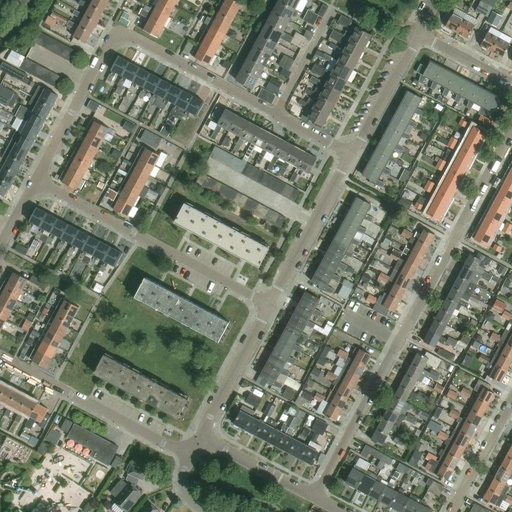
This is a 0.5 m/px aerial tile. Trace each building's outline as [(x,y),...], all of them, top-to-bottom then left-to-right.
[(88,10),(91,6),(81,0),(79,5),(88,10)] [(105,0),(93,0),(91,6),(103,12),(109,2),(105,0)] [(169,18),(174,8),(159,0),(155,0),(153,5),(151,8),(169,18)] [(241,4),(233,0),(221,0),(219,6),(223,8),(236,15),(241,4)] [(279,0),(279,1),(299,12),(299,11),(296,10),(301,0),(279,0)] [(480,0),(475,11),(487,17),(496,0),(480,0)] [(296,18),(299,12),(279,1),(272,12),(290,22),(293,16),(296,18)] [(326,16),(330,5),(325,3),(321,14),(326,16)] [(98,23),(103,12),(91,6),(88,10),(85,16),(98,23)] [(169,18),(151,8),(149,7),(146,11),(142,9),(139,14),(146,18),(150,20),(163,28),(169,18)] [(231,25),(236,15),(223,8),(219,15),(215,13),(214,16),(231,25)] [(306,16),(316,21),(319,16),(309,11),(306,16)] [(76,24),(53,12),(51,17),(74,29),(76,24)] [(124,12),(121,17),(127,20),(129,15),(124,12)] [(283,33),(290,22),(272,12),(266,24),(283,33)] [(496,27),(502,16),(492,12),(487,23),(496,27)] [(456,33),(463,20),(452,14),(445,27),(456,33)] [(348,28),(350,25),(352,21),(341,15),(338,23),(348,28)] [(85,16),(79,27),(92,34),(98,23),(85,16)] [(225,35),(231,25),(214,16),(212,19),(208,17),(205,24),(208,26),(209,26),(212,28),(225,35)] [(313,27),(316,21),(306,16),(303,21),(313,27)] [(465,17),(463,20),(456,33),(467,39),(476,23),(465,17)] [(158,38),(163,28),(150,20),(146,18),(141,28),(144,30),(144,31),(158,38)] [(277,44),(283,33),(266,24),(260,35),(277,44)] [(225,35),(212,28),(209,26),(208,26),(203,36),(206,38),(220,45),(225,35)] [(79,27),(74,37),(86,44),(92,34),(79,27)] [(351,39),(366,48),(372,36),(357,28),(351,39)] [(340,43),(344,36),(337,32),(334,30),(330,38),(340,43)] [(34,43),(39,46),(45,35),(40,32),(34,43)] [(294,39),(304,44),(307,39),(297,33),(294,39)] [(492,51),(499,38),(488,33),(481,46),(492,51)] [(39,46),(45,49),(50,38),(45,35),(39,46)] [(271,56),(277,44),(260,35),(254,46),(271,56)] [(215,55),(220,45),(206,38),(203,36),(199,43),(197,46),(201,48),(215,55)] [(45,49),(50,51),(55,41),(50,38),(45,49)] [(503,57),(510,44),(499,38),(492,51),(503,57)] [(301,49),(304,44),(294,39),(291,44),(301,49)] [(360,59),(366,48),(351,39),(345,51),(360,59)] [(50,51),(55,54),(61,44),(55,41),(50,51)] [(55,54),(60,57),(66,46),(61,44),(55,54)] [(60,57),(65,60),(71,49),(66,46),(60,57)] [(209,66),(215,55),(201,48),(197,46),(192,56),(196,58),(195,58),(209,66)] [(265,67),(271,56),(254,46),(248,58),(265,67)] [(65,60),(71,62),(76,52),(71,49),(65,60)] [(11,50),(9,55),(22,61),(19,67),(21,68),(26,59),(26,58),(11,50)] [(353,70),(360,59),(345,51),(338,62),(353,70)] [(19,67),(22,61),(9,55),(6,61),(19,67)] [(281,61),(292,67),(295,61),(284,56),(281,61)] [(119,58),(112,70),(123,76),(130,64),(119,58)] [(259,78),(265,67),(248,58),(242,69),(259,78)] [(31,61),(26,59),(21,68),(20,69),(25,72),(31,61)] [(36,64),(31,61),(25,72),(31,75),(36,64)] [(224,61),(221,66),(227,70),(230,64),(224,61)] [(289,72),(292,67),(281,61),(279,66),(289,72)] [(28,76),(3,62),(0,67),(0,68),(33,87),(35,83),(27,79),(28,76)] [(348,81),(353,70),(338,62),(332,73),(326,70),(348,81)] [(421,64),(416,72),(421,75),(419,82),(423,84),(427,77),(434,81),(437,82),(444,69),(431,62),(427,68),(421,64)] [(41,67),(36,64),(31,75),(36,78),(41,67)] [(123,76),(117,86),(122,88),(127,78),(133,81),(140,69),(130,64),(123,76)] [(348,81),(326,70),(315,64),(311,71),(322,77),(323,75),(330,78),(326,85),(341,93),(348,81)] [(47,70),(41,67),(36,78),(41,80),(47,70)] [(133,81),(131,85),(135,87),(137,84),(144,87),(151,75),(140,69),(133,81)] [(253,90),(259,78),(242,69),(236,81),(253,90)] [(434,81),(431,89),(435,91),(439,84),(445,87),(448,88),(455,75),(444,69),(437,82),(434,81)] [(52,72),(47,70),(41,80),(46,83),(52,72)] [(57,75),(52,72),(46,83),(51,86),(57,75)] [(62,78),(57,75),(51,86),(57,89),(62,78)] [(151,75),(144,87),(155,93),(162,80),(151,75)] [(445,87),(442,95),(446,97),(450,90),(457,94),(460,95),(467,81),(455,75),(448,88),(445,87)] [(269,84),(280,90),(283,84),(272,79),(269,84)] [(162,80),(155,93),(165,98),(166,99),(172,86),(162,80)] [(457,94),(454,101),(458,103),(462,96),(469,100),(472,101),(479,87),(467,81),(460,95),(457,94)] [(276,96),(280,90),(269,84),(266,90),(276,96)] [(335,104),(341,93),(326,85),(320,96),(335,104)] [(0,86),(0,95),(14,103),(17,96),(13,94),(14,94),(0,86)] [(165,98),(160,109),(164,111),(169,101),(176,104),(183,92),(172,86),(166,99),(165,98)] [(34,99),(52,108),(58,96),(46,90),(45,90),(40,87),(34,99)] [(469,100),(466,107),(471,109),(474,102),(482,106),(484,108),(491,94),(479,87),(472,101),(469,100)] [(176,104),(170,114),(174,117),(180,106),(186,109),(187,110),(194,97),(183,92),(176,104)] [(409,92),(402,104),(416,111),(414,113),(422,116),(424,112),(417,108),(422,99),(409,92)] [(482,106),(479,114),(482,116),(486,109),(496,114),(503,100),(491,94),(484,108),(482,106)] [(14,103),(0,95),(0,104),(6,107),(7,106),(11,108),(14,103)] [(329,115),(335,104),(320,96),(314,107),(329,115)] [(186,109),(181,120),(185,122),(188,116),(189,117),(191,112),(198,116),(204,103),(194,97),(187,110),(186,109)] [(52,108),(34,99),(33,98),(29,104),(36,108),(33,113),(46,119),(52,108)] [(91,101),(87,108),(95,112),(99,105),(91,101)] [(402,104),(396,116),(409,123),(408,125),(415,128),(417,124),(411,120),(414,113),(416,111),(402,104)] [(323,127),(329,115),(314,107),(308,119),(323,127)] [(217,109),(213,116),(220,120),(223,114),(224,112),(217,109)] [(46,119),(33,113),(28,110),(22,121),(40,130),(46,119)] [(229,131),(238,116),(225,110),(224,112),(223,114),(217,125),(214,131),(218,133),(219,133),(222,127),(229,131)] [(238,143),(249,122),(238,116),(229,131),(241,137),(237,143),(238,143)] [(396,116),(389,128),(403,135),(402,137),(409,140),(411,136),(404,133),(408,125),(409,123),(396,116)] [(104,140),(109,129),(92,120),(86,131),(90,132),(104,140)] [(34,141),(40,130),(22,121),(16,132),(34,141)] [(210,121),(207,127),(214,131),(217,125),(210,121)] [(252,143),(260,128),(249,122),(238,143),(233,151),(237,153),(241,146),(242,146),(246,140),(252,143)] [(131,124),(127,131),(132,133),(135,126),(131,124)] [(474,127),(468,137),(480,144),(486,133),(474,127)] [(260,155),(272,134),(260,128),(252,143),(249,149),(253,151),(253,152),(257,146),(263,149),(260,155)] [(398,145),(402,137),(403,135),(389,128),(383,140),(396,147),(395,149),(403,152),(404,148),(398,145)] [(214,141),(218,133),(214,131),(210,138),(214,141)] [(28,152),(34,141),(16,132),(11,143),(28,152)] [(98,150),(104,140),(90,132),(86,139),(83,137),(81,141),(85,142),(98,150)] [(160,142),(144,133),(141,140),(157,148),(160,142)] [(422,133),(419,138),(425,141),(428,136),(422,133)] [(271,161),(283,140),(272,134),(260,155),(256,163),(260,165),(264,158),(264,157),(268,151),(274,155),(271,161)] [(450,142),(457,145),(459,141),(452,137),(450,142)] [(468,137),(462,148),(474,155),(480,144),(468,137)] [(283,167),(294,146),(283,140),(271,161),(267,169),(272,171),(276,163),(279,158),(286,161),(283,167)] [(383,140),(376,151),(390,159),(389,161),(396,164),(398,160),(391,157),(395,149),(396,147),(383,140)] [(93,160),(98,150),(85,142),(81,150),(77,148),(76,151),(79,152),(93,160)] [(455,150),(457,145),(450,142),(448,146),(455,150)] [(23,163),(28,152),(11,143),(5,153),(23,163)] [(221,149),(215,146),(210,157),(215,160),(221,149)] [(298,167),(306,152),(294,146),(283,167),(279,175),(283,177),(287,169),(287,170),(290,164),(298,167)] [(160,156),(146,149),(143,147),(137,157),(155,167),(160,156)] [(462,148),(457,159),(468,166),(474,155),(462,148)] [(226,152),(221,149),(215,160),(220,163),(226,152)] [(116,150),(113,156),(118,159),(121,153),(116,150)] [(88,170),(93,160),(79,152),(76,151),(70,161),(88,170)] [(376,151),(370,164),(383,171),(382,173),(390,176),(391,172),(385,169),(389,161),(390,159),(376,151)] [(231,155),(226,152),(220,163),(225,166),(231,155)] [(306,152),(298,167),(309,174),(317,159),(306,152)] [(23,163),(5,153),(0,162),(0,165),(17,174),(23,163)] [(237,158),(231,155),(225,166),(231,169),(237,158)] [(150,177),(155,167),(137,157),(134,164),(132,168),(150,177)] [(242,161),(237,158),(231,169),(236,171),(242,161)] [(124,159),(122,163),(123,163),(132,168),(134,164),(124,159)] [(457,159),(451,170),(463,176),(468,166),(457,159)] [(82,180),(88,170),(70,161),(65,171),(69,173),(82,180)] [(247,163),(242,161),(236,171),(241,174),(247,163)] [(252,166),(247,163),(241,174),(247,177),(252,166)] [(370,164),(363,176),(371,180),(370,183),(383,187),(385,184),(378,181),(382,173),(383,171),(370,164)] [(0,179),(11,185),(17,174),(0,165),(0,179)] [(258,169),(252,166),(247,177),(252,180),(258,169)] [(144,187),(150,177),(132,168),(129,174),(128,175),(127,178),(130,180),(144,187)] [(119,169),(117,173),(127,178),(128,175),(129,174),(120,169),(119,169)] [(258,169),(252,180),(257,183),(263,172),(258,169)] [(451,170),(445,181),(457,187),(463,176),(451,170)] [(268,175),(263,172),(257,183),(262,185),(268,175)] [(65,180),(61,178),(60,181),(63,183),(77,190),(82,180),(69,173),(68,174),(65,180)] [(206,176),(201,173),(196,184),(201,187),(206,176)] [(511,175),(509,174),(503,184),(511,189),(511,175)] [(267,188),(273,177),(268,175),(262,185),(267,188)] [(212,179),(206,176),(201,187),(206,190),(212,179)] [(273,191),(279,180),(273,177),(267,188),(273,191)] [(139,197),(144,187),(130,180),(127,178),(123,184),(117,181),(115,184),(122,188),(125,190),(139,197)] [(0,194),(5,197),(11,185),(0,179),(0,194)] [(217,182),(212,179),(206,190),(211,192),(217,182)] [(278,194),(284,183),(279,180),(273,191),(278,194)] [(434,189),(437,185),(429,181),(427,186),(434,189)] [(445,181),(439,192),(451,198),(457,187),(445,181)] [(222,184),(217,182),(211,192),(216,195),(222,184)] [(284,197),(289,186),(284,183),(278,194),(284,197)] [(228,187),(222,184),(216,195),(222,198),(228,187)] [(434,189),(427,186),(424,184),(422,189),(432,194),(434,189)] [(511,189),(503,184),(498,195),(510,202),(511,197),(511,189)] [(289,199),(294,189),(289,186),(284,197),(289,199)] [(233,190),(228,187),(222,198),(227,201),(233,190)] [(134,207),(139,197),(125,190),(122,188),(118,193),(111,190),(108,189),(106,193),(109,194),(120,200),(134,207)] [(294,202),(300,191),(294,189),(289,199),(294,202)] [(238,193),(233,190),(227,201),(232,203),(238,193)] [(439,192),(433,203),(445,209),(451,198),(439,192)] [(243,196),(238,193),(232,203),(238,206),(243,196)] [(129,217),(134,207),(120,200),(109,194),(107,198),(117,203),(116,206),(112,204),(110,208),(129,217)] [(498,195),(492,206),(504,213),(510,202),(498,195)] [(249,198),(243,196),(238,206),(243,209),(249,198)] [(413,203),(402,197),(398,204),(409,210),(413,203)] [(254,201),(249,198),(243,209),(248,212),(254,201)] [(358,198),(351,210),(364,217),(363,220),(371,223),(373,219),(366,215),(371,205),(358,198)] [(259,204),(254,201),(248,212),(253,214),(259,204)] [(417,202),(415,207),(427,214),(439,220),(445,209),(433,203),(430,209),(417,202)] [(204,237),(214,218),(185,203),(175,222),(204,237)] [(265,207),(259,204),(253,214),(259,217),(265,207)] [(492,206),(486,217),(498,223),(504,213),(492,206)] [(270,210),(265,207),(259,217),(264,220),(270,210)] [(30,221),(25,231),(29,233),(34,223),(41,227),(47,214),(37,209),(30,221)] [(275,212),(270,210),(264,220),(269,223),(275,212)] [(359,227),(363,220),(364,217),(351,210),(345,222),(358,229),(357,232),(364,235),(365,234),(370,237),(373,232),(367,229),(366,231),(359,227)] [(280,215),(275,212),(269,223),(275,226),(280,215)] [(47,214),(41,227),(52,232),(58,220),(47,214)] [(286,218),(280,215),(275,226),(280,229),(286,218)] [(486,217),(480,228),(492,234),(496,228),(498,223),(486,217)] [(231,252),(241,233),(214,218),(204,237),(231,252)] [(58,220),(52,232),(62,238),(69,226),(58,220)] [(345,222),(338,234),(352,241),(350,244),(358,247),(360,243),(353,239),(357,232),(358,229),(345,222)] [(69,226),(62,238),(73,244),(79,231),(69,226)] [(480,228),(474,239),(486,245),(492,234),(480,228)] [(418,241),(429,246),(435,235),(424,229),(418,241)] [(84,249),(90,237),(79,231),(73,244),(78,246),(84,249)] [(260,267),(270,248),(241,233),(231,252),(260,267)] [(338,234),(332,245),(345,253),(344,255),(352,259),(354,255),(346,251),(350,244),(352,241),(338,234)] [(90,237),(84,249),(94,255),(101,243),(90,237)] [(429,246),(418,241),(411,237),(410,240),(408,242),(416,246),(412,252),(423,257),(429,246)] [(20,243),(17,248),(28,254),(31,249),(20,243)] [(101,243),(94,255),(105,261),(112,248),(101,243)] [(495,244),(492,249),(499,253),(502,248),(495,244)] [(332,245),(325,258),(339,265),(338,267),(345,269),(347,266),(340,262),(344,255),(345,253),(332,245)] [(112,248),(105,261),(116,266),(122,254),(112,248)] [(417,268),(423,257),(412,252),(405,248),(403,253),(410,257),(407,262),(417,268)] [(397,254),(394,259),(398,262),(397,264),(404,268),(401,273),(411,279),(417,268),(407,262),(400,259),(401,256),(397,254)] [(485,269),(483,268),(486,264),(489,266),(492,260),(481,255),(479,259),(470,254),(464,265),(482,275),(484,272),(485,269)] [(325,258),(319,270),(332,277),(331,280),(339,283),(341,279),(333,275),(338,267),(339,265),(325,258)] [(481,278),(482,275),(464,265),(458,276),(477,286),(481,278)] [(501,266),(498,272),(504,276),(508,269),(501,266)] [(319,270),(312,282),(321,286),(319,290),(332,295),(334,291),(327,287),(331,280),(332,277),(319,270)] [(23,290),(28,280),(14,273),(11,280),(7,278),(5,281),(23,290)] [(364,273),(361,280),(368,283),(371,277),(364,273)] [(406,290),(411,279),(401,273),(395,284),(406,290)] [(488,274),(485,280),(484,280),(489,283),(488,284),(497,289),(499,285),(491,280),(491,279),(492,276),(488,274)] [(45,283),(33,276),(31,281),(43,287),(45,284),(45,283)] [(471,297),(472,294),(477,286),(458,276),(453,287),(471,297)] [(164,311),(174,293),(146,277),(136,296),(164,311)] [(344,285),(352,290),(355,285),(345,279),(343,284),(344,285)] [(18,300),(23,290),(5,281),(0,291),(4,293),(18,300)] [(42,289),(42,290),(47,293),(50,287),(45,284),(43,287),(42,289)] [(400,301),(406,290),(395,284),(389,295),(400,301)] [(469,300),(471,297),(453,287),(447,298),(458,304),(461,298),(468,302),(469,300)] [(0,304),(12,311),(18,300),(4,293),(0,291),(0,290),(0,304)] [(383,306),(389,295),(384,292),(382,297),(379,296),(377,299),(374,305),(372,309),(385,316),(389,309),(383,306)] [(164,311),(178,319),(192,326),(202,307),(174,293),(164,311)] [(313,312),(312,315),(320,318),(323,320),(325,317),(321,315),(322,314),(314,310),(320,300),(306,293),(300,305),(313,312)] [(394,312),(400,301),(389,295),(383,306),(394,312)] [(486,309),(488,306),(480,301),(481,298),(477,296),(474,302),(486,309)] [(459,311),(461,306),(458,304),(447,298),(441,309),(458,318),(453,315),(456,309),(459,311)] [(80,307),(66,300),(62,299),(57,308),(61,310),(74,318),(80,307)] [(497,300),(492,308),(502,314),(507,305),(497,300)] [(0,317),(7,321),(12,311),(0,304),(0,317)] [(300,305),(293,317),(307,324),(305,327),(313,329),(315,326),(308,322),(312,315),(313,312),(300,305)] [(192,326),(206,334),(220,341),(230,323),(202,307),(192,326)] [(69,327),(74,318),(61,310),(57,308),(53,315),(52,318),(55,320),(69,327)] [(455,323),(458,318),(441,309),(435,320),(447,326),(450,320),(455,323)] [(30,313),(27,318),(29,319),(32,321),(35,315),(30,313)] [(293,317),(287,329),(300,336),(299,339),(307,342),(309,338),(302,334),(305,327),(307,324),(293,317)] [(63,338),(69,327),(55,320),(52,318),(48,325),(46,328),(63,338)] [(26,319),(22,328),(28,332),(33,323),(26,319)] [(441,337),(447,326),(435,320),(429,331),(446,340),(447,340),(441,337)] [(328,321),(322,333),(327,336),(334,324),(333,324),(328,321)] [(58,348),(63,338),(46,328),(40,339),(44,341),(58,348)] [(295,346),(299,339),(300,336),(287,329),(280,341),(294,348),(293,351),(300,354),(302,350),(295,346)] [(511,347),(511,332),(506,329),(500,341),(500,340),(500,341),(511,347)] [(444,345),(446,340),(429,331),(423,342),(435,348),(438,342),(444,345)] [(460,344),(468,348),(474,337),(466,333),(460,344)] [(500,340),(501,338),(497,336),(494,341),(498,344),(497,346),(499,347),(496,352),(511,361),(511,359),(511,347),(500,341),(500,340)] [(52,358),(58,348),(44,341),(40,348),(37,346),(35,349),(52,358)] [(289,358),(293,351),(294,348),(280,341),(274,352),(288,360),(286,362),(294,366),(298,368),(300,365),(296,362),(289,358)] [(474,341),(471,346),(478,349),(480,344),(474,341)] [(325,359),(330,348),(326,346),(324,349),(320,357),(325,359)] [(47,368),(52,358),(35,349),(34,351),(38,353),(35,358),(31,356),(30,359),(34,361),(33,361),(47,368)] [(354,361),(365,366),(370,355),(360,350),(360,351),(356,349),(353,353),(357,355),(354,361)] [(440,349),(437,354),(456,364),(459,359),(440,349)] [(274,352),(267,364),(281,372),(280,374),(285,376),(288,377),(289,374),(282,370),(286,362),(288,360),(274,352)] [(359,377),(359,376),(365,366),(354,361),(348,357),(349,355),(345,352),(341,358),(345,361),(344,363),(346,364),(343,369),(359,377)] [(412,363),(423,370),(426,364),(437,370),(442,361),(427,352),(424,357),(417,353),(412,363)] [(506,372),(511,361),(496,352),(491,363),(488,362),(506,372)] [(95,373),(109,381),(123,389),(133,370),(105,354),(95,373)] [(488,362),(489,360),(485,357),(482,363),(487,366),(486,368),(492,371),(489,377),(492,379),(494,380),(499,383),(506,372),(488,362)] [(321,358),(318,363),(325,367),(328,361),(321,358)] [(430,373),(423,370),(412,363),(406,375),(416,380),(422,383),(425,378),(427,379),(428,377),(432,379),(435,373),(431,371),(430,373)] [(267,364),(260,377),(269,382),(267,385),(281,390),(283,386),(283,385),(276,382),(279,376),(280,374),(281,372),(267,364)] [(315,368),(312,374),(319,378),(322,372),(315,368)] [(336,379),(353,388),(359,377),(343,369),(337,380),(336,379)] [(151,403),(161,385),(133,370),(123,389),(151,403)] [(437,381),(438,378),(440,375),(435,373),(432,379),(437,381)] [(279,376),(276,382),(283,385),(283,384),(297,392),(301,385),(288,377),(285,376),(280,374),(279,376)] [(336,379),(337,376),(333,374),(330,380),(334,382),(332,385),(340,388),(337,394),(347,399),(353,388),(336,379)] [(410,391),(416,380),(406,375),(400,386),(410,391)] [(309,380),(306,386),(312,388),(315,383),(309,380)] [(474,398),(478,399),(488,405),(494,394),(489,391),(491,386),(479,380),(473,391),(477,393),(474,398)] [(437,384),(434,390),(442,393),(445,388),(437,384)] [(151,403),(164,411),(179,419),(189,400),(161,385),(151,403)] [(418,395),(410,391),(400,386),(394,396),(406,403),(409,397),(415,401),(417,399),(420,400),(424,394),(420,392),(418,395)] [(0,398),(0,399),(10,405),(17,392),(6,387),(0,398)] [(287,387),(283,396),(291,400),(296,392),(287,387)] [(460,395),(450,390),(447,396),(456,401),(460,395)] [(347,399),(337,394),(331,391),(326,402),(331,404),(341,410),(347,399)] [(17,392),(10,405),(21,411),(28,398),(17,392)] [(304,392),(301,397),(310,402),(313,397),(304,392)] [(257,409),(262,401),(249,394),(245,403),(257,409)] [(425,403),(427,400),(429,397),(424,394),(420,400),(425,403)] [(405,416),(408,410),(411,409),(413,406),(406,403),(394,396),(388,407),(400,413),(405,416)] [(28,398),(21,411),(31,417),(38,404),(28,398)] [(482,416),(488,405),(478,399),(472,410),(482,416)] [(45,429),(52,417),(47,414),(49,410),(38,404),(31,417),(26,426),(32,429),(37,420),(41,422),(39,426),(45,429)] [(335,421),(341,410),(331,404),(325,416),(335,421)] [(267,410),(272,413),(275,408),(270,405),(267,410)] [(246,430),(252,418),(255,413),(243,406),(234,424),(246,430)] [(405,416),(400,413),(388,407),(382,418),(399,427),(402,421),(405,420),(409,422),(412,416),(408,414),(407,417),(405,416)] [(270,418),(272,413),(267,410),(264,415),(270,418)] [(476,427),(482,416),(472,410),(466,421),(476,427)] [(295,425),(298,419),(291,416),(289,421),(295,424),(295,425)] [(414,425),(415,422),(417,419),(412,416),(409,422),(414,425)] [(256,436),(263,424),(252,418),(246,430),(256,436)] [(399,434),(402,429),(402,428),(399,427),(382,418),(376,429),(388,436),(391,430),(399,434)] [(476,427),(466,421),(459,418),(457,420),(456,422),(458,424),(455,429),(460,432),(471,437),(476,427)] [(60,429),(70,435),(69,437),(94,451),(91,457),(110,467),(120,448),(76,424),(66,419),(60,429)] [(268,442),(277,423),(272,420),(269,427),(263,424),(256,436),(268,442)] [(323,436),(328,426),(317,420),(314,425),(319,428),(317,433),(323,436)] [(295,425),(295,424),(289,421),(286,426),(289,428),(285,435),(279,448),(290,453),(296,441),(292,439),(295,433),(293,432),(294,430),(293,429),(295,425)] [(439,434),(441,432),(443,427),(432,421),(428,428),(439,434)] [(279,448),(285,435),(275,430),(278,423),(277,423),(268,442),(279,448)] [(52,429),(46,440),(56,445),(62,434),(52,429)] [(305,429),(302,434),(307,437),(310,432),(305,429)] [(383,447),(388,436),(376,429),(370,440),(383,447)] [(471,437),(460,432),(455,429),(453,434),(453,435),(450,440),(465,448),(471,437)] [(23,432),(20,438),(28,442),(31,436),(23,432)] [(459,459),(465,448),(450,440),(448,439),(449,436),(445,434),(441,440),(446,442),(445,444),(447,446),(444,451),(459,459)] [(31,442),(38,445),(41,438),(34,435),(31,442)] [(300,459),(307,447),(296,441),(290,453),(300,459)] [(44,442),(38,452),(45,456),(51,446),(44,442)] [(310,442),(307,447),(300,459),(312,465),(321,448),(310,442)] [(419,443),(415,449),(421,452),(424,446),(419,443)] [(374,457),(377,451),(366,444),(360,455),(366,458),(369,454),(374,457)] [(453,470),(459,459),(444,451),(442,450),(439,455),(441,456),(438,462),(453,470)] [(320,459),(318,463),(321,465),(325,459),(326,456),(321,453),(319,459),(320,459)] [(453,470),(438,462),(436,461),(438,458),(433,456),(430,462),(434,464),(430,472),(447,481),(453,470)] [(511,473),(511,471),(511,460),(506,457),(500,468),(511,474),(511,473)] [(357,489),(367,471),(355,464),(345,483),(357,489)] [(128,473),(128,474),(129,475),(139,479),(141,479),(142,480),(146,471),(132,465),(131,466),(128,473)] [(511,479),(511,474),(500,468),(495,479),(505,485),(509,478),(511,479)] [(368,495),(378,476),(367,471),(357,489),(368,495)] [(388,484),(382,481),(383,479),(378,476),(368,495),(379,501),(387,486),(388,484)] [(122,479),(110,492),(116,498),(114,501),(115,502),(111,508),(115,511),(123,511),(125,511),(127,511),(143,493),(130,482),(128,485),(122,479)] [(500,495),(505,485),(495,479),(489,490),(505,498),(500,495)] [(391,507),(398,492),(391,489),(394,482),(390,480),(388,484),(387,486),(379,501),(391,507)] [(433,480),(430,486),(428,491),(439,497),(444,486),(433,480)] [(500,508),(505,498),(489,490),(483,501),(493,506),(494,505),(500,508)] [(400,511),(401,511),(409,498),(398,492),(391,507),(400,511)] [(416,511),(421,504),(409,498),(401,511),(416,511)] [(159,511),(150,503),(142,511),(159,511)]
